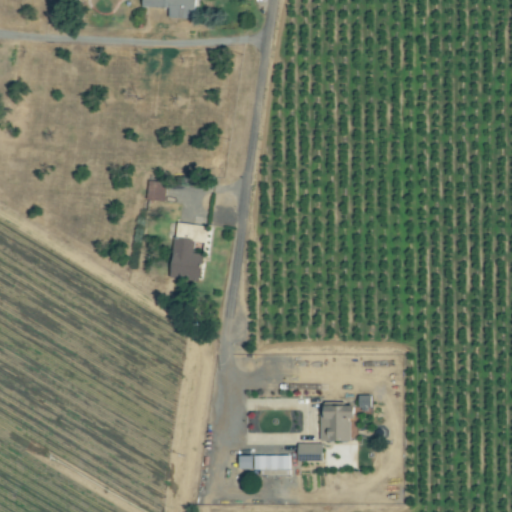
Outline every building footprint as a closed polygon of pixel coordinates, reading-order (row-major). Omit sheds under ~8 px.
[(146,0),(146,7),(169,7),(169,18),(196,18),(195,0),(146,0)] [(171,278),(200,281),(203,254),(193,253),(194,242),(206,243),(208,226),(177,223),(171,278)] [(321,442),(351,441),(351,421),(357,421),(357,405),(320,406),(321,442)] [(323,462),(323,444),(299,443),(298,462),(323,462)] [(290,455),(241,455),(241,469),(290,469),(290,455)]
